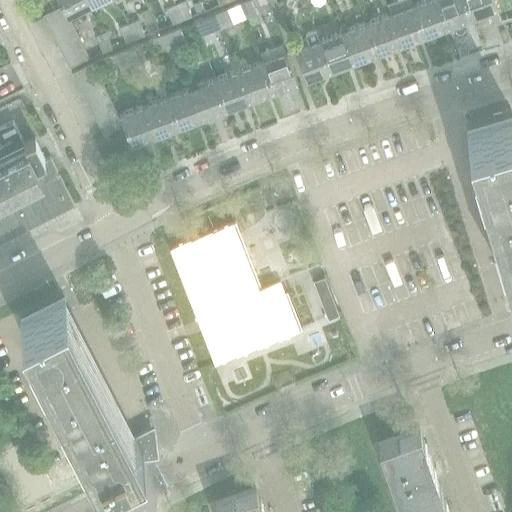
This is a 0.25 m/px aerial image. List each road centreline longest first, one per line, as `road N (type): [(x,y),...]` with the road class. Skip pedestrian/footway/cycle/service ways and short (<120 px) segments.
road 1 (residential): [(115,222),(290,142),(511,73)]
road 2 (residential): [(115,222),(5,0)]
road 3 (residential): [(201,455),(122,248)]
road 4 (residential): [(261,428),(418,364)]
road 5 (residential): [(472,511),(418,364)]
road 6 (residential): [(0,281),(115,222)]
